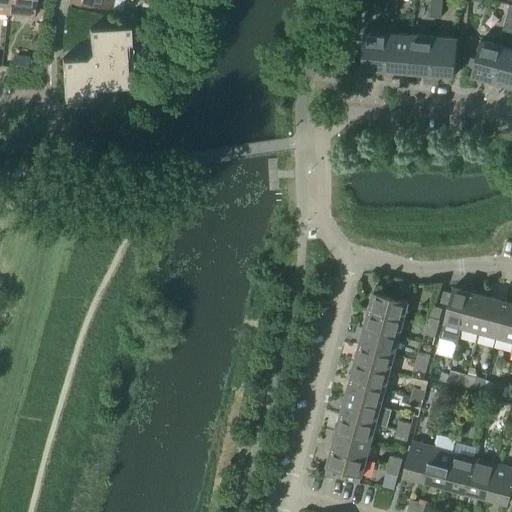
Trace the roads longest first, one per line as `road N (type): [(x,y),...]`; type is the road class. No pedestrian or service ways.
road 1 (residential): [(347,262),(321,227),(321,136),(330,123),(342,113),(393,116),(418,100),(478,106),(511,124)]
road 2 (residential): [(289,492),(347,262)]
road 3 (residential): [(347,262),(364,254),(419,269),(511,268)]
